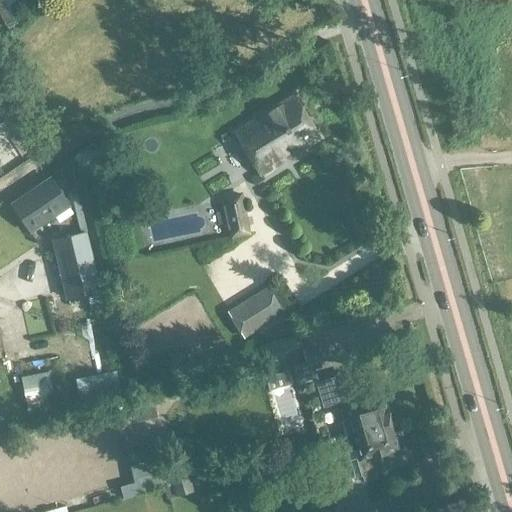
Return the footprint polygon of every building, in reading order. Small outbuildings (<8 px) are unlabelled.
[(21,18),(13,0),(0,0),(0,12),(5,25),(21,18)] [(293,96),(234,131),(260,174),(318,138),(293,96)] [(11,206),(28,233),(68,206),(51,179),(11,206)] [(251,231),(243,193),(223,197),(232,235),(251,231)] [(215,208),(199,213),(210,248),(226,243),(215,208)] [(71,256),(58,259),(68,299),(99,291),(86,234),(67,238),(71,256)] [(12,271),(18,282),(34,273),(28,262),(12,271)] [(200,360),(167,367),(171,383),(203,374),(200,360)] [(307,362),(297,365),(301,379),(311,376),(307,362)] [(47,396),(52,395),(48,373),(21,378),(28,413),(49,409),(47,396)] [(345,435),(390,422),(382,395),(372,398),(372,397),(358,401),(350,373),(317,382),(324,406),(337,403),(339,410),(346,408),(348,416),(340,418),(345,435)] [(132,412),(155,406),(159,404),(155,391),(127,398),(131,412),(132,412)] [(390,422),(345,435),(349,450),(357,448),(360,458),(358,459),(363,475),(365,480),(380,476),(374,456),(388,452),(388,451),(397,448),(390,422)] [(157,460),(155,461),(135,466),(143,493),(164,487),(161,475),(157,460)] [(170,472),(174,484),(177,496),(193,491),(194,491),(191,479),(187,467),(170,472)] [(177,496),(174,484),(164,487),(168,499),(177,496)]
